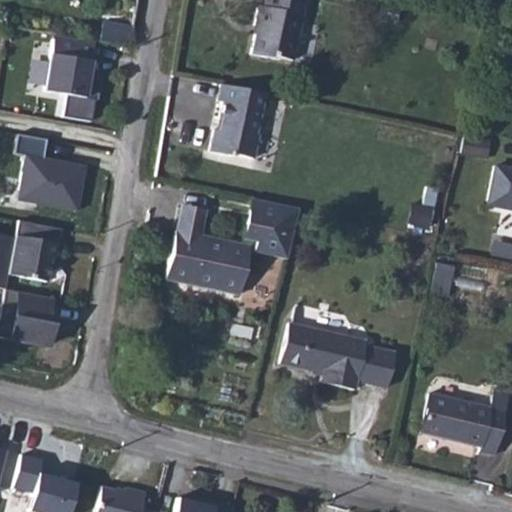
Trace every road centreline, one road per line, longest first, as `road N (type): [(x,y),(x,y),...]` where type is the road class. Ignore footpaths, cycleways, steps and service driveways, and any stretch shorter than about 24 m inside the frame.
road 1 (residential): [(86,415),(159,0)]
road 2 (residential): [(86,415),(469,511)]
